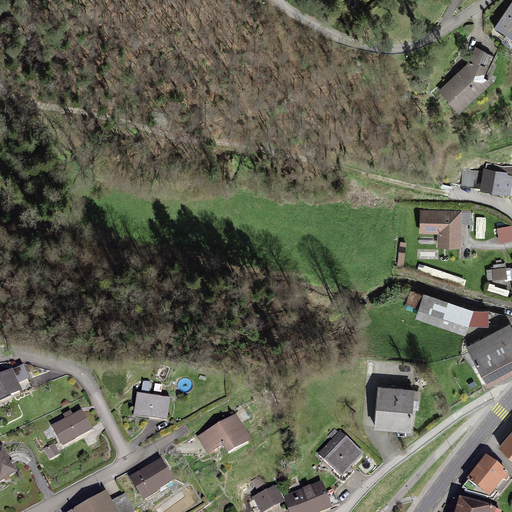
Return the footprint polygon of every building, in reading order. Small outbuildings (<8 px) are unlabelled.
[(511,2),(495,29),(511,41),(511,2)] [(471,50),(469,64),(438,93),(459,115),(491,85),(482,75),(486,53),(471,50)] [(511,190),(511,175),(483,170),(479,191),(511,197),(511,190)] [(467,210),(422,211),(422,233),(442,233),(442,248),(468,248),(467,210)] [(511,269),(493,270),(494,282),(511,281),(511,269)] [(422,309),(419,320),(467,335),(474,311),(411,291),(407,304),(422,309)] [(511,332),(506,321),(466,342),(485,379),(511,365),(511,332)] [(0,400),(17,393),(8,374),(0,377),(0,400)] [(172,392),(138,387),(133,423),(167,427),(172,392)] [(379,388),(375,430),(411,433),(414,391),(379,388)] [(80,414),(52,427),(61,447),(90,434),(80,414)] [(234,421),(198,440),(206,455),(221,447),(226,457),(247,446),(234,421)] [(511,429),(502,441),(511,450),(511,429)] [(338,437),(319,456),(341,479),(361,460),(338,437)] [(53,447),(44,451),(48,460),(57,456),(53,447)] [(2,449),(0,450),(0,483),(15,476),(2,449)] [(487,463),(469,485),(490,501),(507,479),(487,463)] [(158,465),(128,481),(138,501),(169,485),(158,465)] [(317,484),(279,499),(280,503),(283,511),(320,511),(327,510),(317,484)] [(274,488),(251,498),(258,511),(262,511),(280,503),(279,499),(274,488)] [(112,511),(106,498),(75,511),(112,511)]
